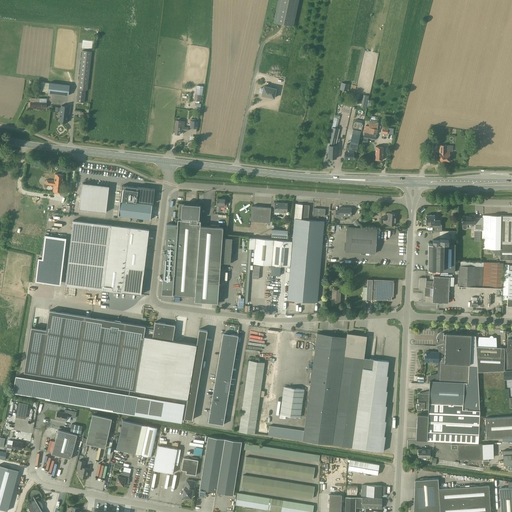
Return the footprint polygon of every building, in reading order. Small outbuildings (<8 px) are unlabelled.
[(298,0),(278,0),(273,22),(293,26),(298,0)] [(84,90),(87,90),(88,85),(92,51),(82,50),(79,84),(77,101),(83,102),(84,90)] [(68,96),(70,85),(49,82),(48,93),(68,96)] [(341,82),(340,89),(347,91),(349,83),(341,82)] [(197,85),(194,100),(201,101),(202,98),(200,98),(200,95),(202,95),(203,86),(197,85)] [(262,93),(262,95),(274,98),(276,89),(264,86),(263,88),(260,87),(259,92),(262,93)] [(46,107),(46,103),(40,102),(40,98),(30,97),(30,107),(46,107)] [(69,114),(70,106),(61,105),(59,122),(67,123),(68,114),(69,114)] [(188,131),(188,128),(184,127),(185,121),(177,120),(175,134),(179,135),(180,132),(183,132),(184,130),(188,131)] [(367,142),(368,138),(376,140),(377,134),(378,129),(377,129),(379,122),(369,121),(368,126),(365,125),(364,132),(363,142),(367,142)] [(330,145),(328,145),(328,151),(327,152),(327,153),(327,154),(328,155),(328,158),(336,158),(337,145),(334,145),(334,143),(335,137),(338,138),(340,129),(333,127),(329,142),(330,142),(330,145)] [(353,130),(350,145),(357,147),(361,131),(359,131),(353,130)] [(452,160),(452,157),(450,157),(450,151),(451,151),(451,146),(440,145),(440,154),(439,154),(439,161),(450,161),(450,160),(452,160)] [(353,159),(354,149),(349,149),(349,152),(345,152),(344,158),(353,159)] [(63,182),(64,175),(55,174),(54,181),(46,180),(46,184),(54,185),(53,192),(62,193),(63,182)] [(10,200),(14,185),(5,183),(2,198),(0,197),(0,198),(0,201),(7,203),(8,199),(10,200)] [(109,187),(82,184),(79,210),(106,213),(109,187)] [(122,185),(120,201),(152,205),(154,189),(142,188),(122,185)] [(224,207),(225,199),(217,198),(217,205),(216,212),(220,212),(221,207),(224,207)] [(152,205),(120,201),(118,216),(150,220),(152,205)] [(271,207),(271,214),(274,215),(275,212),(287,213),(287,203),(275,202),(274,208),(271,207)] [(167,223),(163,273),(162,294),(195,296),(195,301),(218,303),(220,268),(225,268),(225,263),(230,263),(232,238),(222,237),(223,228),(216,227),(216,225),(210,224),(210,227),(200,226),(202,205),(179,203),(177,224),(167,223)] [(253,264),(281,266),(290,267),(287,300),(317,302),(324,221),(307,220),(308,208),(302,207),(302,204),(296,204),(294,219),(292,241),(250,238),(249,248),(255,249),(253,264)] [(270,222),(271,214),(271,207),(252,206),(250,221),(270,222)] [(351,216),(351,208),(339,207),(339,210),(336,210),(336,217),(339,217),(339,216),(351,216)] [(313,208),(313,215),(325,216),(325,209),(313,208)] [(395,225),(396,214),(389,213),(388,220),(387,220),(386,224),(395,225)] [(434,225),(434,231),(442,231),(442,225),(440,225),(440,220),(435,220),(435,215),(426,215),(426,221),(426,223),(426,225),(431,225),(434,225)] [(466,228),(467,227),(467,224),(474,224),(474,230),(482,230),(483,218),(475,218),(475,215),(471,215),(471,216),(462,216),(462,224),(462,227),(462,228),(463,228),(464,228),(465,228),(466,228)] [(511,215),(483,215),(483,218),(482,230),(482,248),(491,249),(494,253),(494,255),(500,255),(500,260),(511,259),(511,215)] [(141,294),(146,254),(147,250),(149,229),(117,226),(111,225),(73,220),(65,285),(141,294)] [(375,253),(377,229),(347,227),(345,251),(375,253)] [(271,237),(287,238),(287,231),(272,230),(271,237)] [(41,259),(38,259),(35,282),(60,285),(66,237),(44,235),(44,240),(41,259)] [(428,269),(443,269),(443,271),(448,272),(448,262),(443,262),(444,243),(448,243),(448,239),(440,239),(440,240),(433,239),(433,243),(428,242),(428,269)] [(502,288),(503,263),(460,261),(459,286),(482,287),(490,287),(502,288)] [(431,287),(426,287),(426,278),(419,277),(419,289),(422,289),(423,293),(423,300),(423,301),(424,301),(424,302),(428,302),(428,301),(432,301),(432,302),(448,303),(449,277),(433,276),(433,288),(431,288),(431,287)] [(362,287),(362,299),(392,300),(393,280),(366,279),(366,287),(362,287)] [(135,390),(145,326),(50,310),(46,330),(31,327),(24,372),(135,390)] [(175,325),(155,322),(151,344),(171,347),(175,325)] [(207,330),(199,329),(184,418),(192,419),(207,330)] [(418,410),(419,410),(422,410),(422,408),(424,408),(424,409),(428,409),(428,415),(417,414),(416,440),(427,440),(478,443),(480,412),(476,335),(471,335),(471,334),(446,334),(445,334),(444,334),(444,332),(442,332),(441,333),(440,333),(439,334),(438,334),(437,336),(437,337),(436,338),(436,339),(437,339),(437,341),(438,342),(438,345),(444,343),(446,343),(445,362),(440,362),(440,373),(430,377),(430,380),(429,383),(429,391),(429,395),(418,394),(417,402),(418,402),(418,404),(416,404),(416,407),(416,408),(417,409),(418,410)] [(223,333),(208,422),(223,425),(238,335),(223,333)] [(304,430),(270,426),(268,435),(353,447),(364,369),(373,371),(375,359),(364,358),(344,355),(347,337),(317,333),(304,430)] [(344,355),(364,358),(367,336),(347,333),(347,337),(344,355)] [(501,348),(497,347),(496,337),(478,336),(478,346),(477,356),(478,373),(504,371),(504,358),(504,349),(501,348)] [(438,362),(438,352),(425,351),(425,362),(438,362)] [(264,363),(258,362),(259,358),(256,357),(255,361),(249,360),(239,432),(254,434),(256,421),(264,363)] [(364,369),(353,447),(383,451),(385,436),(384,436),(386,421),(384,421),(386,406),(385,405),(387,391),(386,390),(388,376),(386,375),(388,361),(375,359),(373,371),(364,369)] [(284,387),(280,414),(300,417),(304,389),(284,387)] [(25,418),(28,404),(19,402),(16,416),(25,418)] [(67,416),(70,416),(75,418),(76,412),(65,409),(64,413),(57,412),(56,419),(66,421),(67,416)] [(105,448),(112,419),(92,414),(86,444),(105,448)] [(486,438),(511,436),(511,416),(485,418),(486,438)] [(123,420),(116,449),(151,457),(157,428),(123,420)] [(82,426),(72,424),(70,432),(81,434),(82,426)] [(71,459),(77,435),(58,430),(51,454),(71,459)] [(208,436),(199,489),(200,490),(199,496),(205,496),(206,490),(216,492),(225,438),(208,436)] [(242,441),(225,438),(216,492),(233,495),(238,465),(242,441)] [(22,449),(23,443),(13,441),(12,445),(7,444),(7,448),(12,449),(12,448),(22,449)] [(320,455),(245,443),(244,449),(319,462),(320,455)] [(457,449),(458,459),(482,459),(482,444),(451,445),(451,449),(457,449)] [(173,473),(177,449),(158,445),(153,469),(173,473)] [(418,457),(430,458),(430,450),(418,449),(418,451),(418,452),(418,457)] [(511,449),(502,451),(503,466),(511,465),(511,449)] [(315,467),(246,456),(244,468),(313,479),(315,467)] [(196,475),(198,460),(183,458),(182,468),(187,469),(186,474),(196,475)] [(85,461),(79,460),(77,467),(81,468),(79,476),(87,478),(89,468),(85,468),(84,466),(85,461)] [(348,469),(378,475),(379,465),(350,460),(348,469)] [(19,470),(0,465),(0,508),(7,511),(19,470)] [(124,486),(124,483),(128,484),(129,479),(130,472),(123,471),(123,473),(122,473),(121,477),(118,476),(116,484),(119,485),(119,486),(122,486),(123,485),(124,486)] [(241,487),(313,498),(314,486),(243,475),(241,487)] [(490,511),(489,485),(439,488),(438,478),(415,480),(413,511),(490,511)] [(184,488),(182,496),(191,498),(192,490),(193,490),(195,481),(186,480),(185,488),(184,488)] [(500,511),(511,511),(511,481),(508,482),(509,488),(499,488),(500,511)] [(385,486),(381,486),(362,485),(361,496),(381,497),(381,494),(385,494),(385,486)] [(235,505),(279,511),(312,511),(314,505),(237,493),(235,505)] [(328,511),(340,511),(342,495),(330,494),(328,511)] [(355,511),(355,507),(382,509),(382,498),(346,497),(344,511),(355,511)] [(42,511),(42,509),(43,508),(43,506),(42,505),(42,503),(41,502),(40,501),(38,500),(37,500),(35,500),(34,500),(32,501),(31,502),(30,503),(29,504),(29,506),(29,508),(29,509),(30,510),(30,511),(31,511),(32,511),(42,511)]
